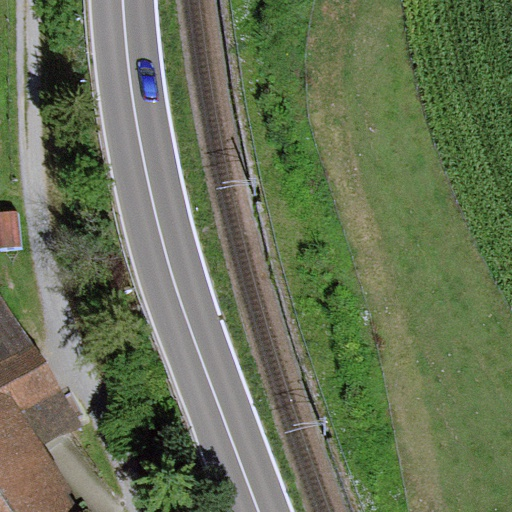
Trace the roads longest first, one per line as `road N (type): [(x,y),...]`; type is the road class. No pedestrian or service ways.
road 1 (track): [(31,0),(42,270),(72,365),(140,511)]
road 2 (primary): [(257,511),(154,197),(124,0)]
